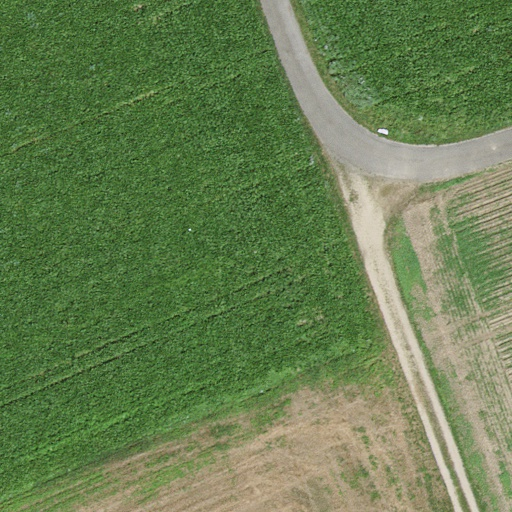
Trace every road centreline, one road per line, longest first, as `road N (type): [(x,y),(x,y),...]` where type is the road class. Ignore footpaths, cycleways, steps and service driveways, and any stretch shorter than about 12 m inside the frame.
road 1 (track): [(511,141),(441,161),(386,160),(365,214),(474,511)]
road 2 (track): [(386,160),(345,131),(312,91),(279,0)]
